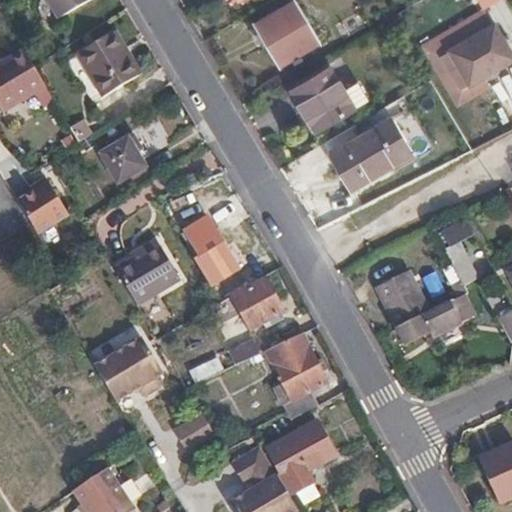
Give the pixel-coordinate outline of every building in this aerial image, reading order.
[(86,0),(47,0),(58,18),(86,0)] [(298,0),(256,24),(280,66),(322,42),(298,0)] [(511,55),(495,25),(451,51),(470,83),(511,59),(511,55)] [(128,59),(111,32),(79,54),(105,95),(140,73),(131,57),(128,59)] [(25,53),(22,47),(0,59),(0,64),(1,66),(25,53)] [(45,84),(33,66),(25,53),(1,66),(0,64),(0,107),(1,109),(45,84)] [(331,65),(293,88),(317,128),(355,105),(331,65)] [(392,116),(331,152),(352,188),(414,153),(392,116)] [(71,127),(79,141),(92,133),(84,120),(71,127)] [(146,168),(128,137),(101,154),(118,184),(146,168)] [(315,145),(288,170),(298,182),(326,157),(315,145)] [(30,187),(33,191),(49,183),(45,178),(30,187)] [(0,183),(0,226),(12,225),(7,183),(0,183)] [(33,191),(17,202),(38,234),(68,216),(49,183),(33,191)] [(453,246),(476,234),(467,217),(444,230),(453,246)] [(199,222),(184,230),(217,283),(238,270),(224,247),(217,252),(199,222)] [(132,252),(135,257),(159,243),(155,238),(132,252)] [(135,257),(116,269),(137,304),(180,277),(159,243),(135,257)] [(456,264),(465,281),(478,274),(464,245),(450,252),(456,264)] [(460,296),(466,293),(470,291),(465,281),(456,264),(446,269),(460,296)] [(378,289),(399,327),(432,310),(413,271),(378,289)] [(243,289),(230,297),(249,330),(283,311),(265,279),(243,289)] [(399,327),(398,328),(405,343),(429,331),(432,339),(477,315),(466,293),(460,296),(432,310),(399,327)] [(511,337),(511,310),(502,316),(511,337)] [(230,337),(242,363),(265,352),(269,350),(264,339),(253,345),(246,330),(230,337)] [(327,384),(302,335),(269,350),(265,352),(290,399),(281,404),(290,420),(317,406),(311,394),(327,384)] [(144,341),(99,369),(121,405),(141,393),(145,398),(151,399),(164,390),(165,384),(162,380),(167,377),(144,341)] [(191,369),(197,383),(227,370),(221,357),(191,369)] [(214,435),(201,413),(173,430),(186,452),(214,435)] [(336,456),(316,421),(267,448),(292,495),(315,482),(308,470),(336,456)] [(511,444),(481,457),(499,500),(511,494),(511,444)] [(296,511),(297,511),(258,447),(230,464),(243,485),(250,482),(253,488),(228,503),(233,511),(296,511)] [(137,511),(112,472),(83,490),(78,493),(89,511),(137,511)]
